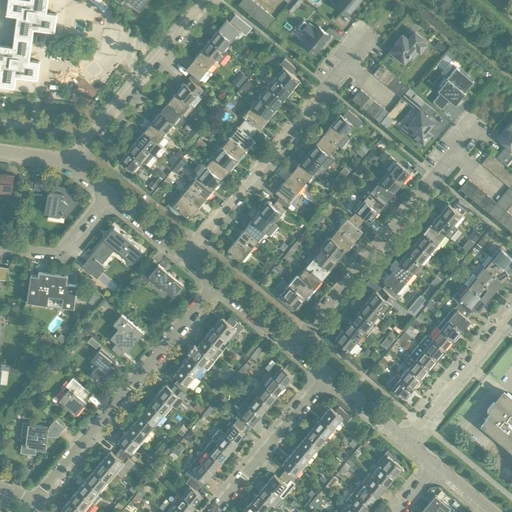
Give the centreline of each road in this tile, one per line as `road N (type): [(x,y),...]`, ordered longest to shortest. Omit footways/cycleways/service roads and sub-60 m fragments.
road 1 (residential): [(290,344),(477,122)]
road 2 (residential): [(184,256),(368,36)]
road 3 (residential): [(33,502),(215,282)]
road 4 (residential): [(70,163),(205,0)]
road 5 (residential): [(214,511),(328,376)]
road 6 (residential): [(404,440),(511,312)]
road 7 (residential): [(0,244),(59,252),(108,194)]
